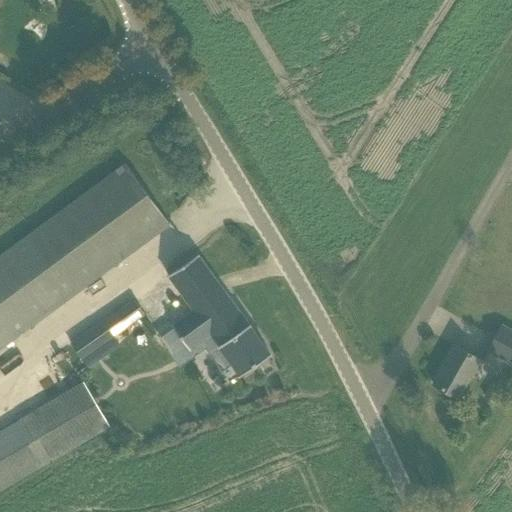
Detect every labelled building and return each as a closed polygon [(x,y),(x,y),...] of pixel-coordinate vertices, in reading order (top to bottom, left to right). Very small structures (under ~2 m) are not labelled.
[(0,348),(169,224),(125,164),(0,256),(0,348)] [(221,368),(230,362),(240,376),(270,355),(198,255),(170,275),(211,333),(201,340),(221,368)] [(71,345),(87,368),(121,345),(114,335),(144,314),(135,301),(71,345)] [(487,351),(511,366),(511,332),(502,326),(487,351)] [(433,385),(458,399),(471,374),(475,376),(483,362),(454,346),(433,385)] [(492,380),(483,397),(495,403),(504,387),(492,380)] [(0,431),(0,493),(111,427),(83,381),(0,431)]
